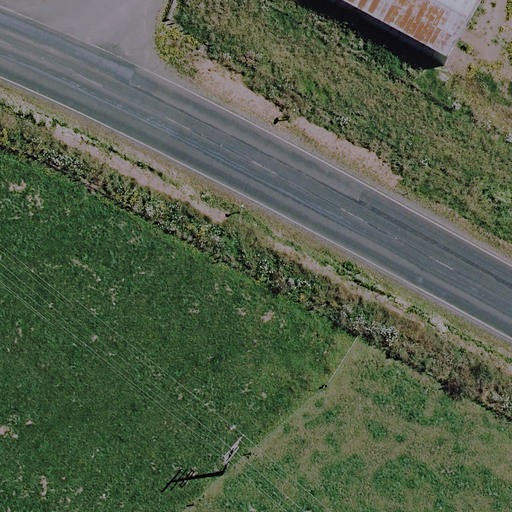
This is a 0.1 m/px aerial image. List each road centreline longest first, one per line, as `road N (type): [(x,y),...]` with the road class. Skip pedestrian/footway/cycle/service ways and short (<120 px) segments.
road 1 (tertiary): [(511,308),(314,198),(0,45)]
road 2 (track): [(183,0),(511,157)]
